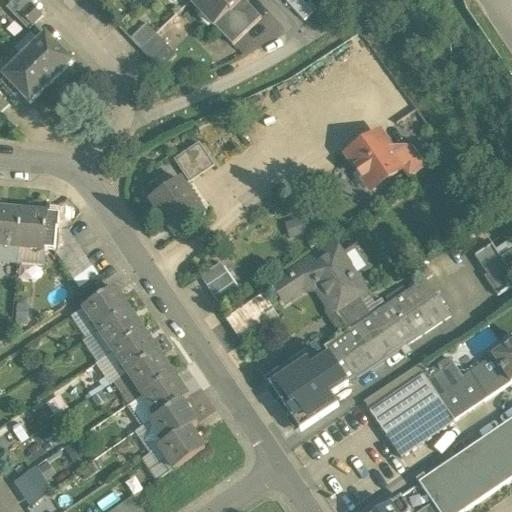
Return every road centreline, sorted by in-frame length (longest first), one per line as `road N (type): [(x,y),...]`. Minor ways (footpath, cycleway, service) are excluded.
road 1 (unclassified): [(68,168),(91,188),(277,466)]
road 2 (residential): [(43,0),(122,84),(137,118)]
